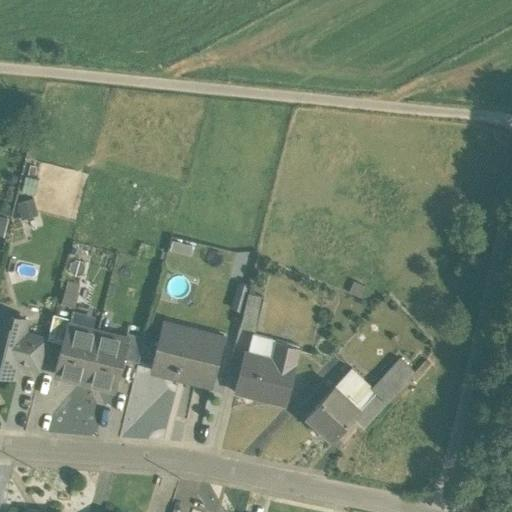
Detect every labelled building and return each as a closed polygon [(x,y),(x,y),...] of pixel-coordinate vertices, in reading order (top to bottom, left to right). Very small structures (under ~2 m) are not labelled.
[(24,226),(40,223),(36,204),(20,207),(24,226)] [(263,303),(248,299),(239,333),(255,337),(263,303)] [(26,327),(0,321),(0,381),(12,384),(16,370),(26,373),(28,365),(27,364),(32,343),(23,341),(26,327)] [(70,326),(53,322),(47,347),(63,351),(67,333),(69,334),(70,326)] [(224,344),(163,329),(152,372),(189,381),(187,387),(212,393),(224,344)] [(69,334),(67,333),(63,351),(56,380),(115,395),(122,366),(126,349),(125,348),(69,334)] [(144,345),(127,341),(125,348),(126,349),(122,366),(138,370),(144,345)] [(47,347),(32,343),(27,364),(28,365),(26,373),(40,376),(47,347)] [(273,365),(246,359),(237,394),(269,402),(267,406),(284,410),(298,356),(276,351),(273,365)] [(400,363),(372,393),(376,397),(388,407),(415,377),(400,363)] [(333,393),(306,422),(332,446),(352,424),(360,415),(360,414),(333,393)] [(376,397),(360,414),(360,415),(352,424),(363,434),(388,407),(376,397)]
